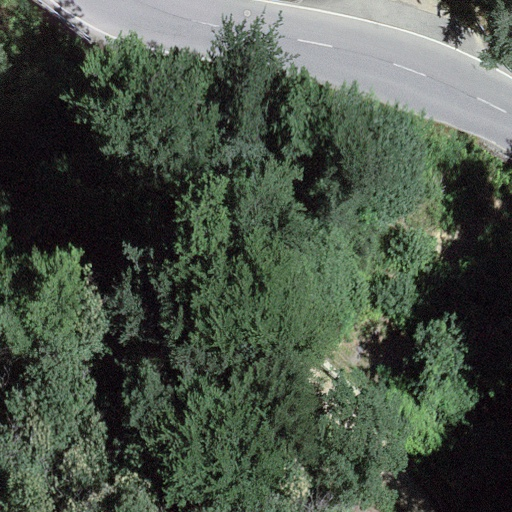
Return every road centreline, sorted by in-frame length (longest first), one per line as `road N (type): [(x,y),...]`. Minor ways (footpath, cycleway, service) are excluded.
road 1 (track): [(0,360),(244,360),(309,388),(408,511)]
road 2 (tertiary): [(511,115),(363,56),(189,21),(130,0)]
